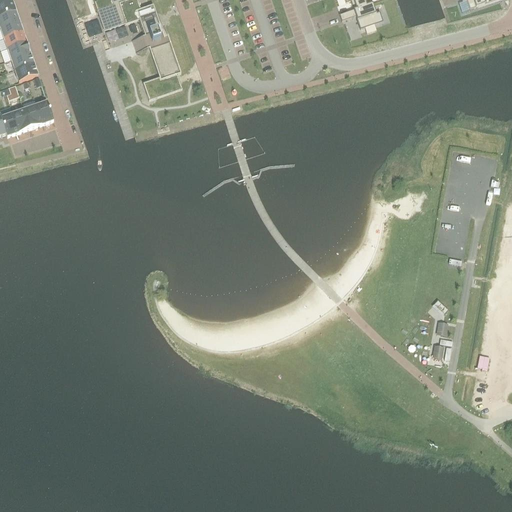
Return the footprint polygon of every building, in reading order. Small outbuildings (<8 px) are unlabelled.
[(126,26),(139,21),(145,38),(132,42),(136,55),(149,50),(159,80),(143,85),(149,103),(182,91),(177,77),(181,75),(165,28),(161,29),(153,7),(141,11),(137,0),(133,0),(132,0),(96,0),(93,1),(97,13),(101,12),(108,30),(125,24),(126,26)] [(343,0),(345,4),(350,2),(353,11),(358,10),(372,5),(370,0),(343,0)] [(460,0),(462,4),(466,2),(467,4),(470,13),(489,6),(486,0),(460,0)] [(0,5),(0,17),(15,12),(11,1),(0,5)] [(462,4),(459,5),(462,15),(470,13),(467,4),(466,2),(462,4)] [(352,12),(339,16),(341,23),(355,18),(355,19),(359,31),(365,29),(383,22),(379,12),(375,13),(372,5),(358,10),(353,11),(352,12)] [(0,29),(19,23),(15,12),(0,17),(0,29)] [(0,30),(4,41),(23,34),(19,23),(0,29),(0,30)] [(7,52),(27,45),(23,34),(4,41),(7,52)] [(7,52),(11,63),(30,56),(27,45),(7,52)] [(11,63),(15,74),(34,67),(30,56),(11,63)] [(15,74),(19,85),(38,78),(34,67),(15,74)] [(54,123),(47,104),(35,108),(42,127),(54,123)] [(35,108),(24,112),(30,131),(42,127),(35,108)] [(12,116),(19,135),(30,131),(24,112),(12,116)] [(6,136),(7,139),(19,135),(12,116),(1,120),(6,136)] [(457,152),(456,160),(467,161),(468,153),(457,152)] [(489,283),(485,318),(495,318),(498,284),(489,283)] [(438,302),(433,307),(444,316),(448,312),(438,302)]
